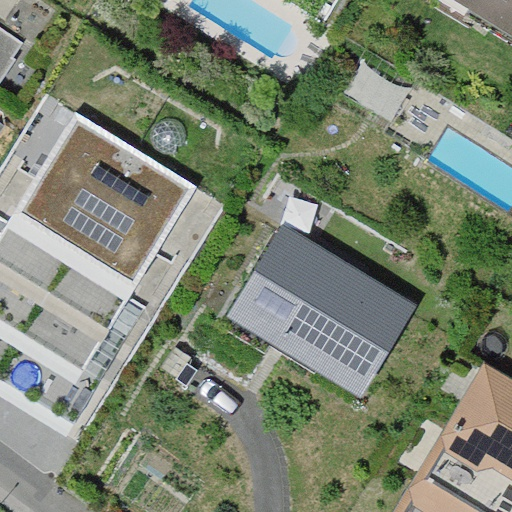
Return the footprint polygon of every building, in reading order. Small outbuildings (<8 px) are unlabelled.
[(511,0),(458,0),(511,33),(511,0)] [(0,79),(14,61),(0,50),(0,79)] [(212,196),(59,102),(0,197),(0,392),(66,433),(212,196)] [(421,305),(282,221),(226,314),(365,398),(421,305)] [(511,511),(511,367),(490,353),(389,511),(511,511)]
